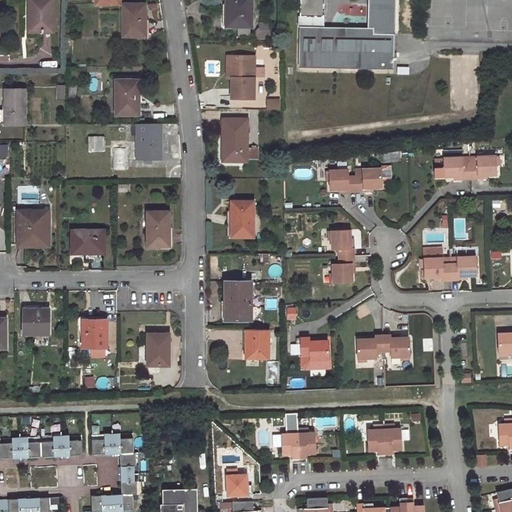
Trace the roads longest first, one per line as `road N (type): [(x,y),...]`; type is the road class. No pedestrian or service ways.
road 1 (residential): [(172,0),(192,160),(194,276)]
road 2 (residential): [(279,511),(279,489),(294,479),(456,474)]
road 3 (residential): [(194,276),(0,278)]
road 4 (residential): [(456,474),(443,300)]
road 5 (residential): [(73,490),(110,488),(108,459),(0,463)]
road 6 (unknown): [(390,247),(443,199),(511,196)]
